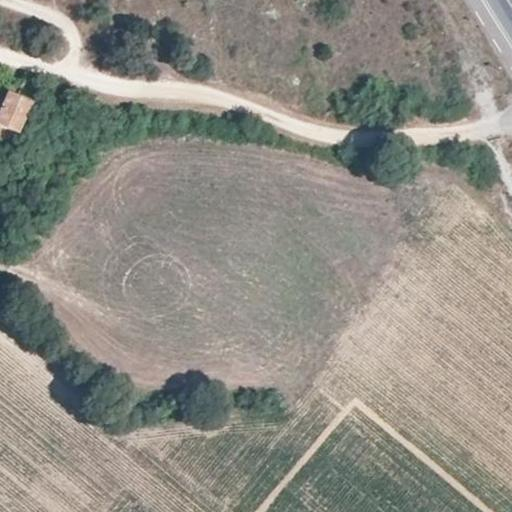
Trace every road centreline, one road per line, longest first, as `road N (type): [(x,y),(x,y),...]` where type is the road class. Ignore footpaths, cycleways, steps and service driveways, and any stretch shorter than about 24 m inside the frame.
road 1 (track): [(104,88),(179,88),(314,138),(440,136),(511,123)]
road 2 (track): [(104,88),(70,31),(7,0)]
